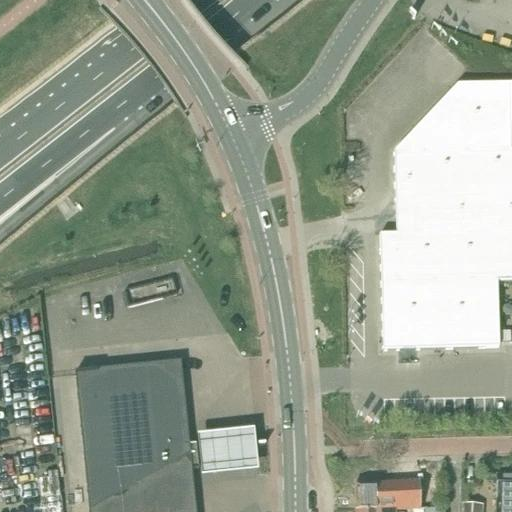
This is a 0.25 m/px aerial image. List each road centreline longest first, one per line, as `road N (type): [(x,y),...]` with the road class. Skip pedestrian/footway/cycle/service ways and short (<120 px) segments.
road 1 (tertiary): [(295,511),(277,289),(231,137)]
road 2 (trunk): [(195,0),(10,146)]
road 3 (tertiary): [(373,0),(308,95),(231,137)]
road 4 (trunk): [(104,122),(259,0)]
road 5 (unclassified): [(346,449),(511,445)]
road 6 (tertiary): [(231,137),(143,0)]
road 7 (trunk): [(0,234),(104,122)]
road 8 (trunk): [(0,203),(104,122)]
